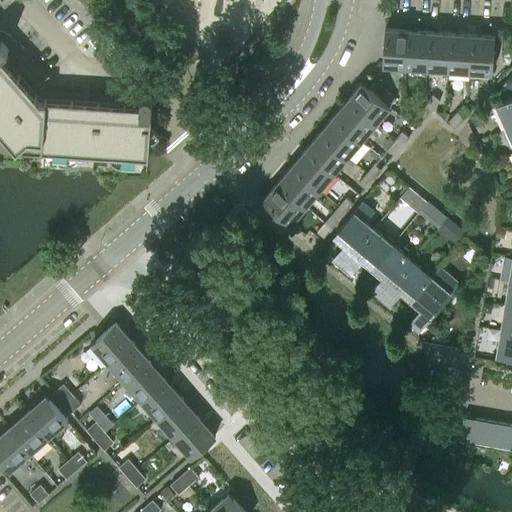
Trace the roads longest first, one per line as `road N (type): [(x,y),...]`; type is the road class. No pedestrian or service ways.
road 1 (tertiary): [(338,511),(113,253)]
road 2 (residential): [(202,170),(168,102),(140,72),(83,69),(24,0)]
road 3 (tertiary): [(0,351),(113,253)]
road 4 (tertiary): [(113,253),(202,170)]
